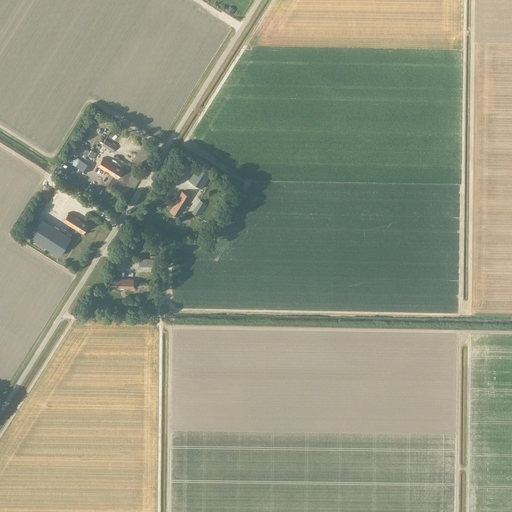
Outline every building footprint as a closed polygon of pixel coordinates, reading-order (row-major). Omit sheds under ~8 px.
[(113,152),(116,146),(105,139),(102,143),(101,145),(113,152)] [(112,158),(110,162),(102,157),(97,166),(117,178),(123,170),(120,168),(121,165),(118,163),(117,165),(115,164),(114,164),(116,161),(112,158)] [(86,173),(90,166),(80,159),(75,166),(86,173)] [(189,180),(201,188),(211,172),(198,164),(189,180)] [(169,211),(178,216),(190,196),(182,191),(177,198),(174,202),(175,202),(169,211)] [(65,205),(44,192),(41,198),(50,204),(48,206),(51,208),(54,204),(62,209),(65,205)] [(201,216),(208,205),(200,200),(192,212),(197,216),(198,214),(201,216)] [(25,220),(32,225),(43,207),(36,202),(25,220)] [(68,212),(63,221),(83,233),(88,225),(79,219),(76,217),(68,212)] [(60,230),(39,217),(27,236),(58,256),(70,237),(66,234),(68,231),(61,227),(60,230)] [(156,271),(156,258),(139,258),(138,271),(156,271)] [(133,288),(133,278),(109,278),(109,288),(120,288),(124,288),(133,288)]
